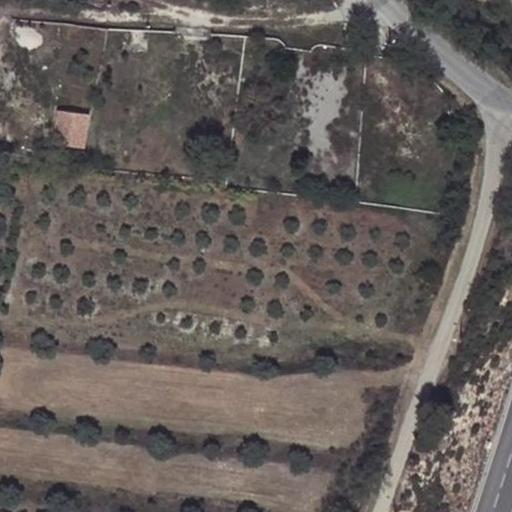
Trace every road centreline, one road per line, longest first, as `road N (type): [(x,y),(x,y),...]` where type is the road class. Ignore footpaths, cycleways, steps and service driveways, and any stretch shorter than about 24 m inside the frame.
road 1 (residential): [(502,107),(471,259),(379,511)]
road 2 (unclassified): [(502,107),(470,94),(374,0)]
